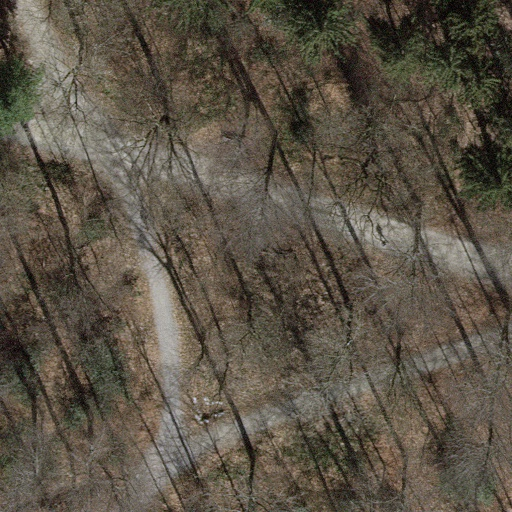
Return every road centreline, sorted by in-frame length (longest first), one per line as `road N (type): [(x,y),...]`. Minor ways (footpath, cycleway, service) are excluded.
road 1 (track): [(511,268),(0,121)]
road 2 (track): [(511,330),(184,456),(133,511)]
road 3 (track): [(184,456),(167,311),(137,199),(110,151)]
road 4 (track): [(26,0),(110,151)]
